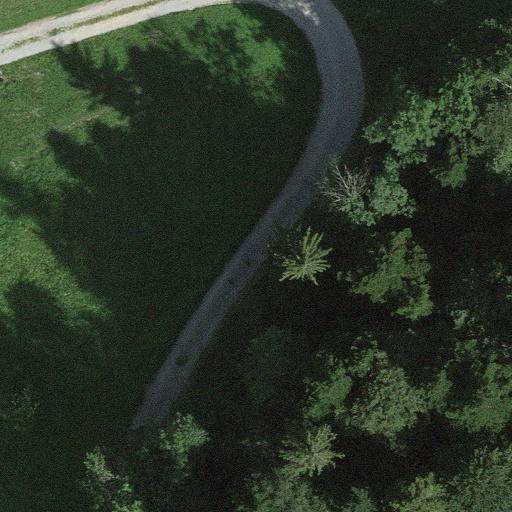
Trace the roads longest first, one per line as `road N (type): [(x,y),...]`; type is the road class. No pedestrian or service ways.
road 1 (track): [(116,511),(210,297),(323,134),(335,67),(318,16),(299,0)]
road 2 (track): [(169,0),(0,49)]
